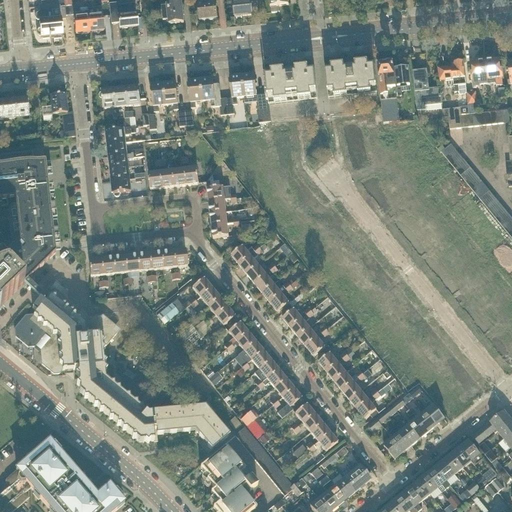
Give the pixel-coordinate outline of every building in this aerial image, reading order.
[(54,1),(53,0),(41,0),(42,6),(39,6),(40,12),(39,12),(39,13),(38,13),(36,14),(35,16),(35,18),(36,20),(37,21),(40,22),(40,29),(38,30),(37,32),(37,34),(38,36),(39,37),(41,37),(41,38),(42,38),(43,40),(49,39),(50,39),(50,37),(53,37),(54,40),(61,39),(61,36),(62,36),(60,20),(66,20),(65,16),(65,8),(59,8),(58,1),(54,1)] [(170,0),(171,6),(168,6),(168,7),(163,7),(163,11),(162,11),(163,20),(169,20),(170,25),(184,23),(182,4),(174,5),(173,0),(170,0)] [(200,21),(218,19),(215,0),(202,0),(203,4),(198,4),(199,11),(200,21)] [(246,0),(240,0),(240,3),(234,4),(235,18),(236,17),(237,19),(244,18),(244,17),(253,16),(252,2),(246,3),(246,0)] [(288,0),(270,0),(271,8),(272,14),(277,13),(278,7),(289,6),(288,0)] [(119,6),(119,4),(109,5),(111,25),(114,25),(114,31),(137,28),(136,16),(135,16),(134,5),(119,6)] [(72,7),(65,7),(65,8),(65,16),(74,15),(76,35),(90,33),(88,18),(87,8),(74,10),(74,7),(72,7)] [(90,33),(104,32),(102,12),(95,13),(96,17),(88,18),(90,33)] [(344,66),(331,67),(332,70),(326,71),(329,99),(378,94),(375,66),(369,66),(368,63),(356,65),(356,64),(355,62),(355,61),(354,61),(353,60),(352,60),(351,59),(349,59),(348,60),(347,60),(346,61),(345,61),(345,62),(344,64),(344,65),(344,66)] [(494,61),(493,62),(492,60),(488,60),(487,62),(486,62),(488,86),(496,85),(496,87),(503,86),(502,72),(500,72),(499,62),(494,62),(494,61)] [(486,62),(484,62),(483,61),(479,61),(478,63),(477,63),(477,64),(473,65),(473,75),(472,75),(473,89),(480,89),(480,87),(488,86),(486,62)] [(399,122),(397,97),(396,87),(395,81),(394,63),(378,64),(384,124),(399,122)] [(467,95),(464,63),(455,64),(455,65),(452,65),(452,67),(438,69),(440,82),(453,81),(455,92),(459,91),(460,96),(467,95)] [(296,71),(296,70),(296,69),(295,68),(294,67),(293,66),(292,66),(291,66),(290,66),(289,66),(288,66),(286,67),(286,68),(285,69),(285,70),(284,71),(284,72),(272,74),(272,77),(266,77),(268,95),(269,105),(270,105),(318,100),(315,72),(309,73),(309,70),(296,71)] [(408,69),(407,69),(406,67),(402,68),(401,69),(396,70),(398,87),(396,87),(397,97),(402,97),(401,87),(410,86),(408,69)] [(440,90),(429,91),(427,72),(426,72),(427,72),(415,74),(415,73),(414,73),(418,105),(426,104),(426,107),(442,105),(440,90)] [(258,103),(257,96),(255,76),(243,77),(245,98),(252,97),(253,103),(257,103),(258,103)] [(237,99),(245,98),(243,77),(230,78),(233,99),(227,99),(228,116),(235,115),(234,106),(238,106),(237,99)] [(219,87),(214,87),(213,80),(201,82),(203,103),(211,102),(212,109),(220,108),(221,117),(228,116),(227,99),(221,100),(219,87)] [(196,103),(203,103),(201,82),(189,83),(191,104),(192,110),(197,109),(196,103)] [(179,111),(179,105),(176,84),(164,85),(166,107),(174,106),(174,112),(179,111)] [(138,88),(138,86),(136,85),(134,86),(133,87),(132,89),(127,89),(129,107),(142,106),(140,88),(138,88)] [(159,107),(166,107),(164,85),(152,87),(154,108),(155,114),(160,113),(159,107)] [(127,89),(121,90),(121,89),(116,89),(116,91),(115,91),(117,109),(129,107),(127,89)] [(115,91),(109,91),(109,90),(104,90),(104,92),(102,92),(102,93),(100,94),(99,95),(100,97),(101,99),(103,99),(104,110),(117,109),(115,91)] [(507,98),(506,90),(499,90),(500,99),(507,98)] [(469,115),(473,115),(478,115),(477,104),(478,104),(477,93),(467,94),(469,115)] [(269,105),(268,95),(257,96),(258,103),(257,103),(258,111),(270,110),(270,105),(269,105)] [(72,114),(67,114),(65,96),(50,98),(51,108),(42,109),(43,117),(62,116),(64,132),(60,133),(61,140),(75,138),(72,114)] [(14,101),(13,102),(13,100),(7,101),(7,102),(2,103),(4,124),(9,124),(9,120),(16,119),(14,101)] [(28,100),(27,100),(14,101),(16,119),(24,118),(24,122),(29,121),(27,106),(28,106),(28,100)] [(443,118),(449,118),(455,117),(461,116),(462,116),(461,109),(442,111),(443,118)] [(186,113),(187,127),(194,127),(193,112),(186,113)] [(180,128),(187,127),(186,113),(179,113),(180,128)] [(149,115),(150,126),(151,131),(158,131),(156,116),(149,117),(149,115)] [(271,123),(271,116),(259,118),(260,124),(271,123)] [(365,119),(349,122),(357,167),(373,164),(365,119)] [(297,167),(295,133),(292,133),(291,123),(277,124),(278,129),(271,129),(272,137),(279,137),(280,150),(274,151),(274,156),(280,156),(281,168),(297,167)] [(130,135),(136,134),(136,128),(124,129),(124,131),(107,133),(108,140),(106,140),(107,146),(126,144),(125,136),(131,136),(130,135)] [(110,158),(127,156),(126,144),(107,146),(108,152),(109,152),(110,158)] [(445,158),(455,150),(452,145),(442,153),(445,158)] [(449,163),(459,155),(455,150),(445,158),(449,163)] [(366,179),(395,215),(408,205),(403,198),(426,179),(416,167),(411,172),(416,178),(398,193),(388,181),(401,170),(402,171),(414,162),(406,152),(395,160),(392,157),(384,164),(366,179)] [(453,167),(463,159),(459,155),(449,163),(453,167)] [(110,171),(129,168),(127,156),(110,158),(110,164),(109,164),(110,171)] [(457,172),(467,164),(463,159),(453,167),(457,172)] [(56,254),(49,197),(45,162),(0,166),(0,200),(14,199),(19,241),(0,259),(0,308),(26,283),(31,278),(56,254)] [(461,177),(471,168),(467,164),(457,172),(461,177)] [(112,183),(130,181),(129,168),(110,171),(110,177),(112,177),(112,183)] [(465,181),(475,173),(471,168),(461,177),(465,181)] [(200,185),(198,169),(186,171),(187,187),(200,185)] [(288,179),(315,216),(323,210),(341,235),(339,236),(350,251),(366,240),(337,201),(329,207),(302,170),(288,179)] [(175,188),(187,187),(186,171),(173,172),(175,188)] [(163,190),(175,188),(173,172),(161,174),(163,190)] [(469,186),(478,178),(475,173),(465,181),(469,186)] [(151,191),(163,190),(161,174),(149,175),(151,191)] [(472,191),(482,182),(478,178),(469,186),(472,191)] [(147,191),(147,189),(146,179),(136,180),(137,184),(138,184),(139,192),(139,196),(146,195),(145,192),(147,191)] [(121,194),(132,193),(130,181),(112,183),(113,188),(112,188),(112,194),(114,194),(114,195),(115,195),(115,197),(117,198),(119,198),(120,196),(121,194)] [(224,189),(221,189),(220,182),(207,184),(208,189),(210,203),(225,201),(224,189)] [(476,195),(486,187),(482,182),(472,191),(476,195)] [(418,208),(424,216),(444,200),(434,186),(428,191),(433,196),(418,208)] [(480,200),(490,192),(486,187),(476,195),(480,200)] [(484,205),(494,197),(490,192),(480,200),(484,205)] [(263,203),(270,213),(278,207),(272,197),(263,203)] [(488,210),(498,201),(494,197),(484,205),(488,210)] [(211,215),(227,213),(225,201),(210,203),(211,215)] [(492,214),(502,206),(498,201),(488,210),(492,214)] [(287,206),(278,212),(281,217),(290,210),(287,206)] [(496,219),(506,211),(502,206),(492,214),(496,219)] [(451,207),(445,211),(443,208),(430,217),(434,223),(448,213),(458,227),(463,224),(451,207)] [(429,254),(457,293),(470,284),(442,244),(439,246),(412,209),(399,218),(427,256),(429,254)] [(500,224),(510,216),(506,211),(496,219),(500,224)] [(240,220),(228,221),(227,213),(211,215),(212,227),(228,225),(234,224),(240,224),(240,220)] [(504,229),(511,222),(511,218),(510,216),(500,224),(504,229)] [(228,238),(229,237),(228,225),(212,227),(214,239),(223,238),(224,239),(227,239),(228,238)] [(365,272),(370,268),(385,288),(398,278),(370,241),(356,252),(360,257),(356,260),(365,272)] [(484,261),(490,256),(479,241),(472,246),(484,261)] [(240,266),(251,257),(265,245),(263,242),(249,254),(243,247),(232,257),(240,266)] [(188,262),(187,261),(186,252),(173,253),(175,269),(188,268),(187,266),(189,265),(188,262)] [(163,270),(175,269),(173,253),(161,254),(163,270)] [(151,272),(163,270),(161,254),(149,256),(151,272)] [(294,265),(299,261),(294,255),(289,259),(294,265)] [(139,273),(151,272),(149,256),(137,257),(139,273)] [(127,274),(139,273),(137,257),(125,258),(127,274)] [(247,276),(259,266),(251,257),(240,266),(247,276)] [(115,276),(127,274),(125,258),(113,260),(115,276)] [(103,277),(115,276),(113,260),(101,261),(103,277)] [(91,278),(103,277),(101,261),(89,262),(91,278)] [(255,285),(267,276),(259,266),(247,276),(255,285)] [(269,279),(278,271),(276,268),(271,272),(267,276),(255,285),(263,294),(274,285),(269,279)] [(506,284),(511,292),(511,284),(502,268),(496,272),(504,285),(506,284)] [(327,272),(321,277),(333,291),(339,287),(327,272)] [(200,299),(212,289),(204,280),(192,289),(200,299)] [(389,290),(416,327),(429,317),(402,280),(389,290)] [(64,297),(68,292),(55,282),(46,293),(42,299),(33,309),(37,313),(34,316),(26,317),(15,330),(16,337),(28,348),(36,347),(41,351),(42,365),(54,375),(59,374),(61,372),(62,372),(77,370),(80,394),(140,444),(154,442),(153,436),(195,432),(212,451),(230,436),(212,415),(215,412),(207,403),(195,404),(195,408),(151,412),(151,415),(148,416),(105,380),(102,348),(106,347),(117,334),(116,328),(103,317),(98,317),(91,318),(89,320),(86,318),(87,316),(64,297)] [(502,323),(478,288),(480,287),(477,282),(461,293),(488,333),(502,323)] [(270,304),(282,294),(286,291),(291,287),(288,284),(279,291),(274,285),(263,294),(270,304)] [(208,308),(219,299),(212,289),(200,299),(208,308)] [(342,292),(337,295),(342,302),(347,299),(342,292)] [(278,314),(290,304),(282,294),(270,304),(278,314)] [(215,317),(227,308),(219,299),(208,308),(215,317)] [(172,305),(157,317),(164,326),(179,314),(172,305)] [(223,327),(235,318),(227,308),(215,317),(223,327)] [(291,329),(303,320),(295,310),(283,320),(291,329)] [(305,323),(314,316),(312,312),(307,316),(303,320),(291,329),(299,339),(310,329),(305,323)] [(489,396),(435,317),(422,327),(476,405),(489,396)] [(236,343),(248,334),(240,324),(228,333),(236,343)] [(493,335),(511,357),(511,333),(505,325),(493,335)] [(318,339),(313,332),(310,329),(299,339),(306,348),(318,339)] [(371,336),(377,346),(383,342),(377,333),(371,336)] [(244,352),(255,343),(248,334),(236,343),(244,352)] [(314,358),(326,348),(318,339),(306,348),(314,358)] [(251,362),(263,352),(255,343),(244,352),(251,362)] [(259,371),(271,362),(263,352),(251,362),(259,371)] [(387,358),(395,367),(401,362),(394,353),(387,358)] [(335,359),(331,354),(319,364),(327,373),(339,364),(343,360),(341,357),(339,355),(335,359)] [(267,380),(278,371),(271,362),(259,371),(267,380)] [(335,383),(346,374),(339,364),(327,373),(335,383)] [(274,390),(286,380),(278,371),(267,380),(274,390)] [(408,371),(402,374),(406,381),(412,377),(408,371)] [(214,387),(223,380),(218,374),(209,381),(214,387)] [(342,392),(354,383),(346,374),(335,383),(342,392)] [(282,399),(294,390),(286,380),(274,390),(282,399)] [(350,402),(362,392),(354,383),(342,392),(350,402)] [(419,388),(410,395),(413,399),(422,392),(419,388)] [(290,409),(302,399),(294,390),(282,399),(290,409)] [(358,411),(369,402),(362,392),(350,402),(358,411)] [(366,420),(377,411),(372,405),(376,401),(374,398),(369,402),(358,411),(366,420)] [(398,413),(406,406),(402,402),(394,408),(398,413)] [(303,425),(315,415),(307,405),(295,415),(303,425)] [(436,427),(445,420),(434,407),(426,414),(436,427)] [(398,413),(394,408),(386,414),(390,419),(398,413)] [(505,413),(503,412),(501,412),(500,413),(499,414),(499,416),(499,417),(474,439),(479,445),(494,433),(496,435),(498,433),(511,422),(505,413)] [(250,413),(241,420),(247,428),(253,422),(256,420),(250,413)] [(382,426),(390,419),(386,414),(378,421),(382,426)] [(428,434),(436,427),(426,414),(417,421),(428,434)] [(310,434),(322,425),(315,415),(303,425),(310,434)] [(235,432),(241,426),(235,418),(228,424),(235,432)] [(374,433),(382,427),(377,421),(370,427),(374,433)] [(420,440),(428,434),(417,421),(409,427),(420,440)] [(253,422),(247,428),(257,440),(263,434),(253,422)] [(504,440),(511,434),(511,422),(498,433),(504,440)] [(318,443),(330,434),(322,425),(310,434),(318,443)] [(412,447),(401,434),(395,426),(387,433),(393,440),(404,454),(412,447)] [(412,447),(420,440),(409,427),(401,434),(412,447)] [(244,429),(235,437),(238,441),(248,433),(244,429)] [(252,437),(248,433),(238,441),(242,445),(252,437)] [(326,453),(338,443),(330,434),(318,443),(326,453)] [(255,442),(252,437),(242,445),(246,450),(255,442)] [(395,461),(404,454),(393,440),(385,447),(395,461)] [(259,446),(255,442),(246,450),(249,454),(259,446)] [(469,442),(461,449),(472,463),(475,466),(484,459),(481,454),(480,455),(469,442)] [(0,511),(12,511),(27,499),(23,495),(30,490),(50,511),(112,511),(114,511),(115,511),(122,506),(108,489),(96,499),(48,444),(30,460),(33,464),(26,470),(29,472),(16,484),(5,493),(0,497),(0,511)] [(485,456),(491,451),(484,444),(479,448),(485,456)] [(262,450),(259,446),(249,454),(253,458),(262,450)] [(236,474),(242,469),(225,449),(201,468),(200,468),(205,474),(207,473),(211,477),(209,479),(213,484),(211,486),(215,491),(212,493),(211,494),(219,503),(214,508),(213,509),(215,511),(251,511),(255,510),(238,490),(244,485),(250,492),(258,486),(251,478),(249,476),(247,475),(242,475),(240,476),(238,477),(236,474)] [(340,460),(348,453),(344,449),(336,455),(340,460)] [(461,449),(452,456),(464,469),(472,463),(461,449)] [(266,455),(262,450),(253,458),(256,463),(266,455)] [(491,451),(485,456),(492,464),(497,460),(491,451)] [(332,467),(340,460),(336,455),(335,454),(327,461),(330,464),(332,467)] [(269,459),(266,455),(256,463),(260,467),(269,459)] [(452,456),(444,462),(455,476),(464,469),(452,456)] [(273,463),(269,459),(260,467),(263,471),(273,463)] [(324,469),(330,464),(327,461),(321,466),(324,469)] [(444,462),(436,469),(447,483),(455,476),(444,462)] [(276,468),(273,463),(263,471),(267,476),(276,468)] [(362,487),(371,481),(360,467),(352,474),(362,487)] [(280,472),(276,468),(267,476),(270,480),(280,472)] [(500,471),(498,472),(506,482),(511,478),(503,468),(500,471)] [(362,487),(352,474),(347,469),(339,476),(343,481),(354,494),(362,487)] [(436,469),(428,476),(439,489),(443,494),(451,487),(447,483),(436,469)] [(316,481),(323,476),(317,470),(311,475),(316,481)] [(489,483),(489,484),(497,478),(497,475),(494,470),(484,478),(489,483)] [(283,476),(280,472),(270,480),(274,485),(283,476)] [(287,481),(283,476),(274,485),(277,489),(287,481)] [(428,476),(420,482),(431,496),(439,489),(428,476)] [(482,489),(489,483),(484,478),(478,483),(482,489)] [(343,481),(339,484),(335,479),(331,482),(335,487),(346,501),(354,494),(343,481)] [(298,498),(304,493),(303,491),(308,487),(305,484),(302,480),(291,489),(298,498)] [(491,485),(499,494),(504,490),(497,480),(491,485)] [(291,485),(287,481),(277,489),(281,493),(291,485)] [(420,482),(412,489),(423,503),(431,496),(420,482)] [(472,496),(480,490),(475,484),(467,490),(472,496)] [(291,485),(281,493),(284,498),(292,492),(290,489),(292,487),(291,485)] [(332,511),(338,507),(323,489),(319,485),(316,487),(318,489),(313,493),(319,501),(328,511),(332,511)] [(335,487),(332,490),(328,485),(323,489),(338,507),(346,501),(335,487)] [(494,498),(499,494),(491,485),(486,489),(494,498)] [(412,489),(404,495),(417,511),(420,511),(423,510),(419,505),(423,503),(412,489)] [(417,511),(404,495),(395,502),(403,511),(417,511)] [(313,511),(328,511),(319,501),(310,508),(313,511)] [(403,511),(395,502),(387,509),(390,511),(403,511)] [(456,511),(461,507),(458,502),(453,506),(456,511)]
